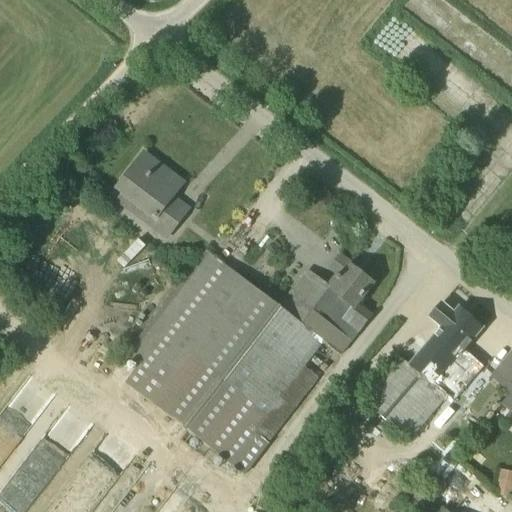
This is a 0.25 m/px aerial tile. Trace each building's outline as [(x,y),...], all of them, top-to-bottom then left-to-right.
[(183,184),(143,154),(116,190),(121,194),(114,202),(165,240),(188,210),(172,198),(183,184)] [(289,316),(205,251),(124,356),(140,368),(124,389),(241,479),(318,379),(304,368),(323,344),(289,316)] [(318,280),(289,316),(323,344),(339,356),(369,317),(355,306),(371,284),(349,267),(338,281),(335,278),(328,287),(318,280)] [(511,395),(511,392),(493,376),(464,351),(482,329),(458,308),(453,314),(442,304),(430,318),(441,328),(410,366),(409,367),(445,398),(483,430),(504,405),(511,395)] [(410,366),(395,354),(357,398),(408,442),(445,398),(409,367),(410,366)] [(511,395),(504,405),(511,411),(511,354),(493,376),(511,392),(511,395)] [(511,490),(511,485),(499,483),(496,496),(510,499),(511,490)] [(421,511),(428,504),(410,488),(399,503),(410,511),(421,511)]
